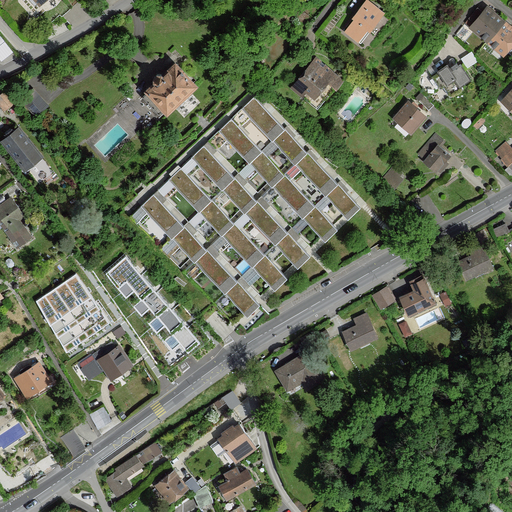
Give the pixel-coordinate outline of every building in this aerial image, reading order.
[(355,18),(345,31),(358,41),(368,29),(371,31),(385,13),(368,0),(366,0),(353,17),(355,18)] [(487,8),(471,27),(488,41),(503,22),(505,20),(497,14),(495,15),(487,8)] [(511,28),(511,29),(503,22),(488,41),(504,54),(511,45),(511,28)] [(0,54),(3,59),(15,50),(3,33),(0,35),(0,54)] [(469,65),(479,58),(474,51),(464,57),(469,65)] [(315,58),(291,88),(302,97),(307,91),(315,99),(329,82),(337,89),(343,80),(315,58)] [(183,71),(176,63),(163,75),(161,74),(158,74),(156,75),(155,78),(155,80),(156,82),(147,90),(149,93),(164,108),(166,110),(169,111),(174,108),(176,105),(176,101),(185,93),(189,93),(193,90),(195,87),(195,84),(183,71)] [(440,71),(432,77),(441,89),(444,87),(451,97),(464,88),(461,84),(470,78),(461,64),(452,70),(447,65),(439,70),(440,71)] [(23,99),(37,115),(48,106),(33,89),(26,96),(23,99)] [(511,91),(503,100),(511,108),(511,91)] [(14,102),(6,92),(0,96),(0,104),(4,109),(14,102)] [(164,108),(149,93),(145,96),(160,112),(164,108)] [(419,100),(429,110),(434,105),(424,95),(419,100)] [(285,128),(255,96),(231,118),(240,128),(251,117),(273,139),(285,128)] [(409,102),(395,118),(411,132),(426,116),(409,102)] [(217,150),(229,139),(251,161),(262,150),(240,128),(231,118),(208,141),(217,150)] [(19,128),(4,140),(23,165),(39,152),(19,128)] [(285,128),(273,139),(262,150),(271,159),(282,148),(293,159),(305,148),(285,128)] [(437,134),(420,154),(427,159),(440,145),(441,146),(445,140),(437,134)] [(215,152),(217,150),(208,141),(206,143),(204,145),(213,154),(215,152)] [(503,158),(511,149),(511,146),(507,141),(496,151),(503,158)] [(213,154),(204,145),(181,167),(190,176),(201,166),(223,188),(235,177),(213,154)] [(450,154),(441,146),(440,145),(427,159),(426,160),(436,169),(437,168),(445,160),(450,154)] [(305,148),(293,159),(296,162),(308,151),(305,148)] [(511,149),(503,158),(501,160),(508,167),(505,169),(511,176),(511,149)] [(262,150),(251,161),(239,172),(248,181),(259,170),(270,182),(282,170),(271,159),(262,150)] [(285,173),(293,182),(304,171),(326,194),(338,183),(308,151),(296,162),(285,173)] [(448,163),(445,160),(437,168),(441,171),(448,163)] [(382,181),(393,190),(403,179),(397,173),(399,170),(395,166),(382,181)] [(158,190),(167,198),(179,187),(200,210),(211,199),(190,176),(181,167),(158,190)] [(282,170),(270,182),(273,184),(285,173),(282,170)] [(248,181),(239,172),(237,174),(235,177),(244,185),(246,183),(248,181)] [(273,184),(262,196),(270,205),(282,193),(303,216),(315,205),(293,182),(285,173),(273,184)] [(244,185),(235,177),(223,188),(211,199),(220,208),(232,197),(243,208),(255,197),(244,185)] [(338,183),(326,194),(315,205),(324,214),(335,203),(346,214),(358,203),(338,183)] [(165,201),(167,198),(158,190),(156,192),(154,194),(163,202),(165,201)] [(173,236),(185,225),(163,202),(154,194),(131,216),(139,225),(151,214),(173,236)] [(270,205),(262,196),(259,197),(257,199),(266,208),(268,206),(270,205)] [(255,197),(243,208),(246,211),(257,199),(255,197)] [(211,199),(200,210),(189,221),(197,230),(209,219),(220,230),(231,219),(220,208),(211,199)] [(234,222),(243,231),(254,220),(276,243),(288,231),(266,208),(257,199),(246,211),(234,222)] [(14,200),(0,209),(0,212),(18,238),(28,230),(19,218),(25,215),(14,200)] [(358,203),(346,214),(349,218),(361,206),(358,203)] [(315,205),(303,216),(292,227),(301,236),(312,225),(323,237),(335,225),(324,214),(315,205)] [(231,219),(220,230),(223,233),(234,222),(231,219)] [(197,230),(189,221),(186,223),(185,225),(193,234),(195,232),(197,230)] [(243,231),(234,222),(223,233),(211,244),(220,253),(231,242),(253,265),(265,254),(243,231)] [(509,231),(506,223),(494,229),(497,236),(509,231)] [(173,236),(161,248),(170,257),(182,246),(193,257),(204,246),(193,234),(185,225),(173,236)] [(335,225),(323,237),(326,240),(338,228),(335,225)] [(301,236),(292,227),(290,229),(288,231),(297,240),(299,238),(301,236)] [(273,262),(285,252),(296,263),(308,252),(297,240),(288,231),(276,243),(265,254),(273,262)] [(493,266),(482,243),(470,249),(473,255),(459,262),(467,277),(493,266)] [(220,253),(211,244),(209,246),(207,248),(216,257),(218,255),(220,253)] [(207,248),(204,246),(193,257),(195,260),(207,248)] [(216,257),(207,248),(195,260),(184,271),(192,280),(204,269),(226,291),(237,280),(216,257)] [(311,255),(308,252),(296,263),(299,266),(311,255)] [(250,285),(262,274),(273,285),(284,274),(273,262),(265,254),(253,265),(242,276),(250,285)] [(188,354),(200,343),(185,325),(170,308),(154,290),(139,273),(126,257),(106,274),(173,352),(181,345),(188,354)] [(438,274),(433,266),(426,271),(431,278),(438,274)] [(76,274),(37,301),(67,353),(111,324),(76,274)] [(284,274),(273,285),(276,288),(288,277),(284,274)] [(411,281),(413,283),(424,278),(423,275),(411,281)] [(250,285),(242,276),(239,278),(237,280),(246,289),(248,287),(250,285)] [(435,300),(424,278),(413,283),(416,290),(402,297),(409,313),(435,300)] [(223,311),(234,300),(245,312),(257,300),(246,289),(237,280),(226,291),(214,303),(220,308),(223,311)] [(387,287),(374,294),(382,308),(395,299),(387,287)] [(261,304),(257,300),(245,312),(249,316),(261,304)] [(358,325),(345,332),(352,348),(378,336),(367,313),(355,318),(358,325)] [(104,357),(117,348),(112,342),(100,351),(104,357)] [(130,363),(119,347),(117,348),(104,357),(101,359),(106,366),(112,375),(130,363)] [(82,360),(85,364),(98,356),(95,351),(82,360)] [(308,351),(276,370),(287,389),(303,380),(307,387),(324,377),(308,351)] [(106,366),(101,359),(100,357),(83,368),(90,378),(106,366)] [(39,362),(16,377),(28,396),(35,391),(52,381),(48,375),(39,362)] [(53,372),(48,375),(52,381),(35,391),(39,396),(60,382),(53,372)] [(233,407),(243,401),(236,388),(226,394),(233,407)] [(111,419),(103,407),(97,411),(105,424),(111,419)] [(105,424),(97,411),(90,415),(98,428),(105,424)] [(240,424),(220,438),(220,440),(227,449),(236,463),(245,457),(236,444),(249,435),(240,424)] [(75,450),(86,444),(77,429),(66,435),(75,450)] [(236,444),(245,457),(258,448),(249,435),(236,444)] [(227,449),(220,440),(212,445),(219,455),(227,449)] [(140,463),(152,455),(149,451),(158,445),(155,441),(134,455),(136,457),(140,463)] [(160,449),(158,445),(149,451),(152,455),(160,449)] [(60,467),(52,456),(38,465),(46,477),(60,467)] [(116,474),(109,479),(118,493),(130,485),(125,476),(141,465),(140,463),(136,457),(119,468),(121,471),(116,474)] [(230,480),(222,485),(227,496),(254,480),(248,470),(240,475),(236,468),(226,473),(230,480)] [(109,479),(116,474),(113,470),(108,473),(107,477),(109,479)] [(175,471),(158,484),(170,499),(187,486),(175,471)] [(214,501),(206,484),(203,487),(194,494),(200,507),(214,501)]
